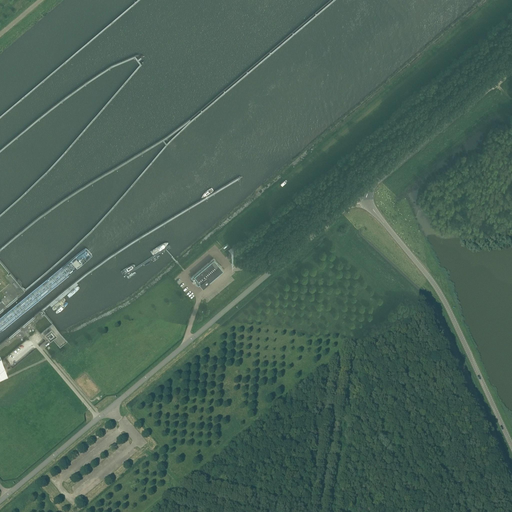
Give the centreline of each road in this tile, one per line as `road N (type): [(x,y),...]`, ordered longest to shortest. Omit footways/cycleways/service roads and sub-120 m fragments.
road 1 (unclassified): [(0,500),(345,208),(365,201)]
road 2 (tertiary): [(511,447),(439,292),(365,201)]
road 3 (tertiary): [(365,201),(369,188),(511,67)]
